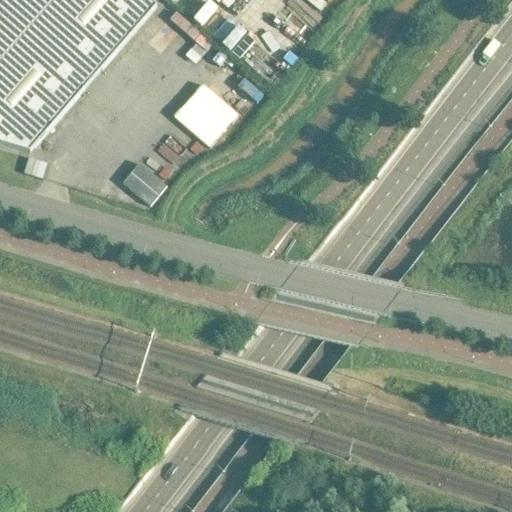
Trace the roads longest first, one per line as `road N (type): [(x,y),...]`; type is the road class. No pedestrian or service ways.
road 1 (secondary): [(511,35),(140,511)]
road 2 (secondary): [(174,511),(511,80)]
road 3 (unclassified): [(511,331),(213,262),(0,197)]
